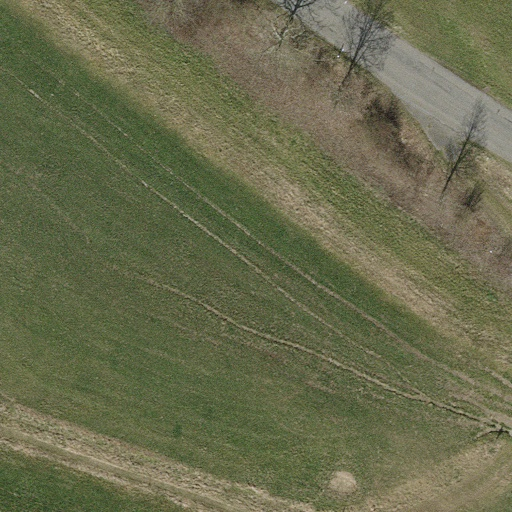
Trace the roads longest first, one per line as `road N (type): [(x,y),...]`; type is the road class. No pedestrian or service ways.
road 1 (unclassified): [(511,146),(397,81),(291,0)]
road 2 (track): [(0,438),(212,511)]
road 3 (track): [(511,224),(397,81)]
